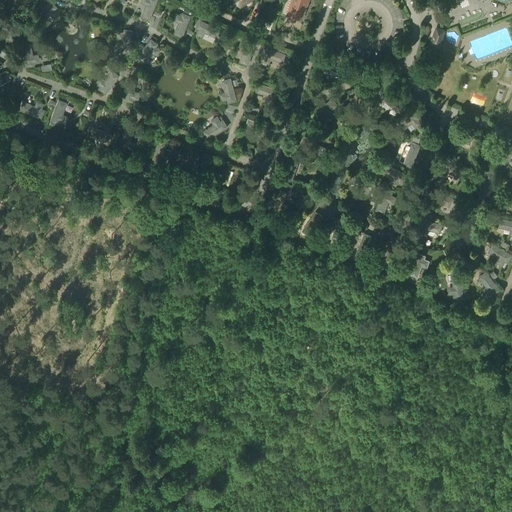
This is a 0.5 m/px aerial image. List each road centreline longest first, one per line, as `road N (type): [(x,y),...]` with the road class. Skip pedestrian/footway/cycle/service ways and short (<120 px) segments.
road 1 (track): [(162,203),(163,257),(111,511)]
road 2 (track): [(0,377),(82,394),(132,394)]
